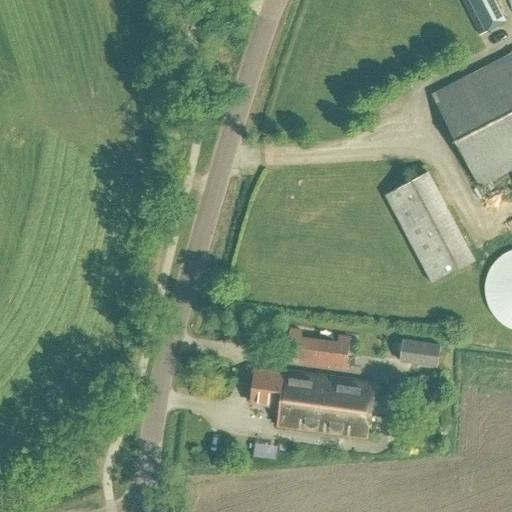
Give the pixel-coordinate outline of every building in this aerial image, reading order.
[(507,21),(496,0),(462,0),(481,35),(507,21)] [(511,54),(433,95),(480,186),(511,169),(511,54)] [(386,195),(432,283),(475,260),(429,172),(386,195)] [(511,250),(501,257),(491,269),(486,283),(486,298),(491,312),(499,322),(511,330),(511,250)] [(286,361),(346,369),(351,337),(339,336),(338,342),(301,337),(302,331),(291,329),(286,361)] [(440,345),(404,339),(400,362),(437,367),(440,345)] [(280,406),(277,426),(368,438),(375,382),(285,369),(284,373),(256,369),(251,402),(280,406)]
